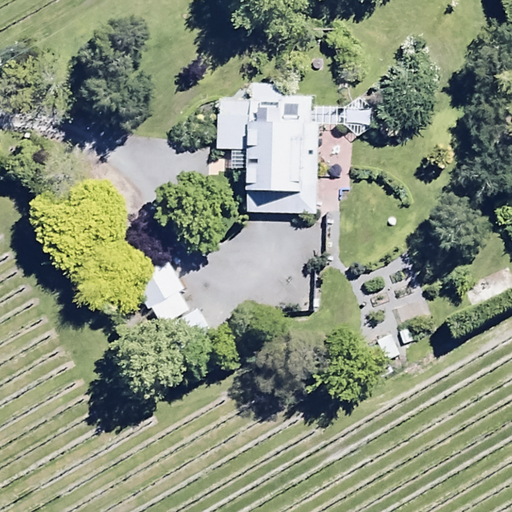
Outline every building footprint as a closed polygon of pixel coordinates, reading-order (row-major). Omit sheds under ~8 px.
[(230,173),(244,173),(243,216),(305,217),(306,155),(315,155),(316,128),(302,128),(303,101),(280,101),(280,88),(249,88),(249,107),(219,107),(219,120),(215,120),(214,153),(230,154),(230,173)] [(339,129),(352,140),(360,140),(372,133),(372,112),(339,112),(339,129)] [(164,259),(130,278),(149,312),(152,311),(161,327),(186,313),(177,295),(182,292),(164,259)] [(412,297),(389,308),(398,327),(421,316),(412,297)] [(210,339),(194,313),(171,328),(187,353),(210,339)]
